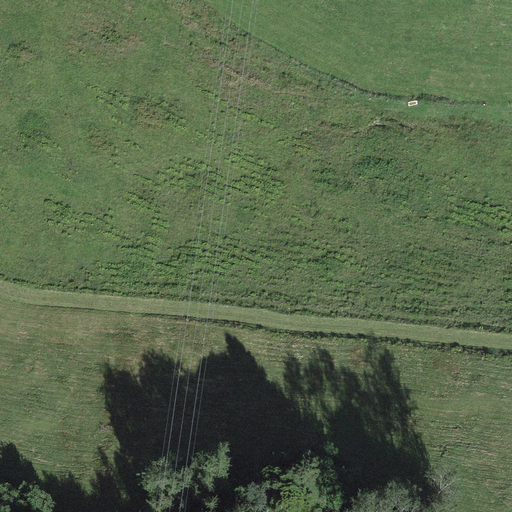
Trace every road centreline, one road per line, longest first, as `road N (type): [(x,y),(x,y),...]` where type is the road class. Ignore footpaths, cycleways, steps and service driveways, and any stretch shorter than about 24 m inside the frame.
road 1 (track): [(511,344),(36,298),(0,287)]
road 2 (track): [(432,0),(511,117)]
